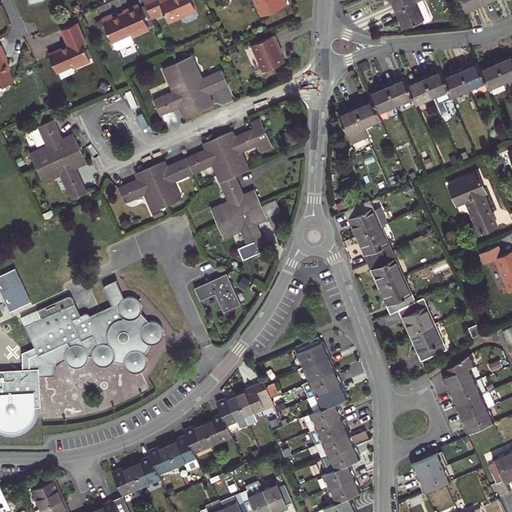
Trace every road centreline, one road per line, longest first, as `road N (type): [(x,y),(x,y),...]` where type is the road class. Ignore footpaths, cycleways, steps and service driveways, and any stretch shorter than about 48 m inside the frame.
road 1 (residential): [(301,247),(262,319),(195,396),(134,437),(73,455)]
road 2 (residential): [(384,407),(328,245)]
road 3 (residential): [(147,148),(124,98),(83,116),(106,167)]
road 4 (residential): [(147,148),(277,91)]
road 5 (residential): [(384,407),(422,400),(435,416),(429,438),(386,455)]
road 6 (residential): [(315,218),(321,92)]
road 7 (residential): [(511,26),(387,44)]
